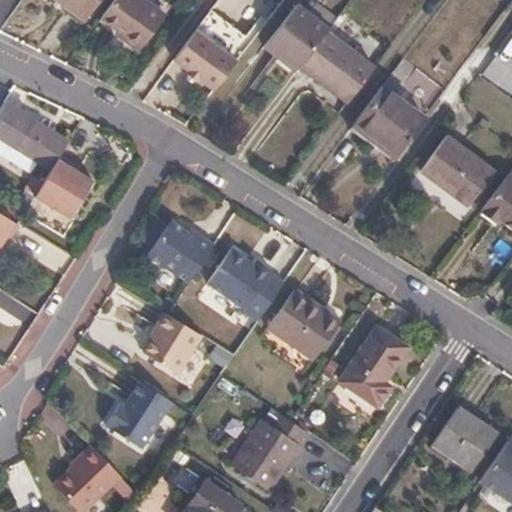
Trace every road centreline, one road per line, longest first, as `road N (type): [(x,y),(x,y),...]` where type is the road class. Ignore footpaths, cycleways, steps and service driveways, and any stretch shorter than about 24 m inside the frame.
road 1 (residential): [(467,324),(171,147)]
road 2 (residential): [(0,415),(171,147)]
road 3 (residential): [(467,324),(346,511)]
road 4 (residential): [(171,147),(0,56)]
